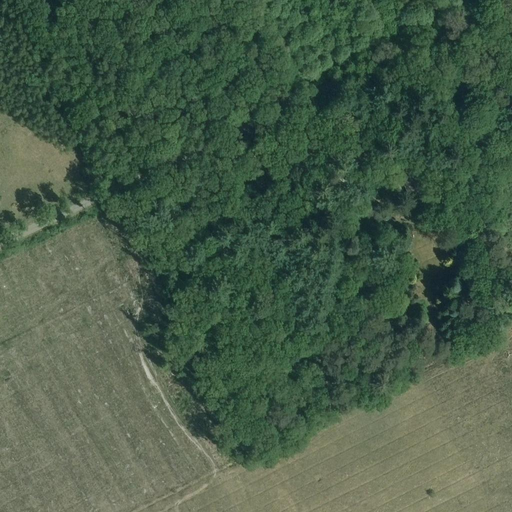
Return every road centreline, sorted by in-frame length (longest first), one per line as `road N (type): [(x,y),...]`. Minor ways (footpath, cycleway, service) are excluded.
road 1 (unclassified): [(0,243),(511,4)]
road 2 (track): [(162,167),(75,0)]
